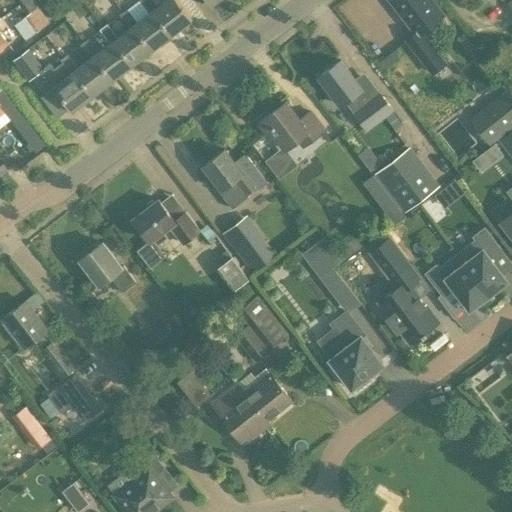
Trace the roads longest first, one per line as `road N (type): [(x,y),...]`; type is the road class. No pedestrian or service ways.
road 1 (residential): [(0,220),(54,195),(307,0)]
road 2 (residential): [(0,224),(227,511)]
road 3 (residential): [(327,499),(331,456),(341,443),(511,314)]
